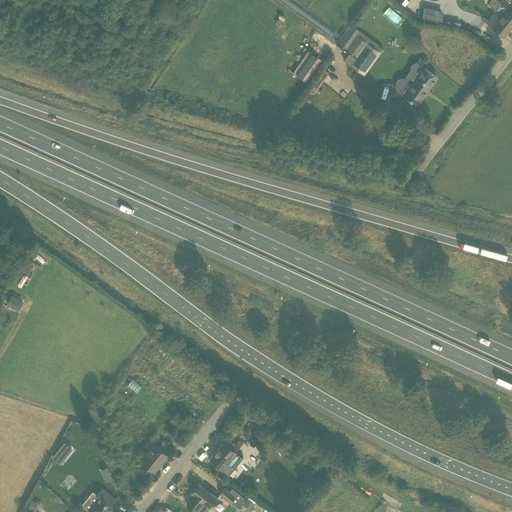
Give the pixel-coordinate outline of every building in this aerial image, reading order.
[(504,36),(511,25),(511,12),(496,0),(489,0),(488,3),(497,11),(488,23),(489,23),(504,36)] [(511,0),(496,0),(511,12),(511,0)] [(390,6),(384,13),(398,26),(404,19),(390,6)] [(424,7),(423,14),(421,19),(440,24),(443,11),(424,7)] [(336,43),(337,44),(349,53),(344,61),(361,74),(378,51),(381,53),(384,49),(350,25),(336,43)] [(308,50),(292,71),(305,81),(321,59),(314,54),(314,55),(308,50)] [(424,67),(429,61),(424,58),(419,63),(424,67)] [(404,95),(417,105),(437,77),(424,68),(404,95)] [(390,165),(402,147),(393,141),(388,148),(355,141),(353,152),(382,159),(390,165)] [(18,311),(23,301),(12,294),(7,304),(18,311)] [(223,440),(208,458),(228,474),(243,456),(236,451),(243,443),(239,439),(236,443),(227,436),(227,437),(224,440),(223,440)] [(260,436),(254,444),(262,449),(267,441),(260,436)] [(169,454),(173,448),(163,440),(159,445),(150,439),(144,446),(150,450),(141,460),(154,471),(169,454)] [(51,456),(59,463),(72,447),(64,440),(51,456)] [(103,476),(110,472),(108,466),(100,469),(103,476)] [(194,495),(187,504),(196,511),(205,511),(210,507),(217,498),(199,484),(192,493),(194,495)] [(225,488),(220,493),(231,502),(238,508),(246,498),(232,487),(229,492),(225,488)] [(93,491),(82,505),(89,510),(88,511),(89,511),(108,511),(111,509),(107,506),(109,504),(111,505),(116,499),(102,488),(97,494),(93,491)] [(247,498),(244,503),(251,508),(254,503),(248,498),(247,498)] [(35,511),(38,503),(31,500),(28,509),(35,511)]
